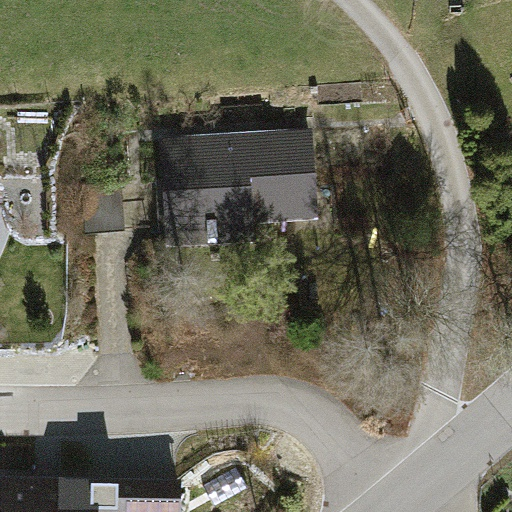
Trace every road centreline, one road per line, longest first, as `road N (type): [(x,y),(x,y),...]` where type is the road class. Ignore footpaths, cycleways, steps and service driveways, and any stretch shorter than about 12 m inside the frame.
road 1 (residential): [(402,501),(328,423),(262,400),(0,402)]
road 2 (tertiary): [(402,501),(511,409)]
